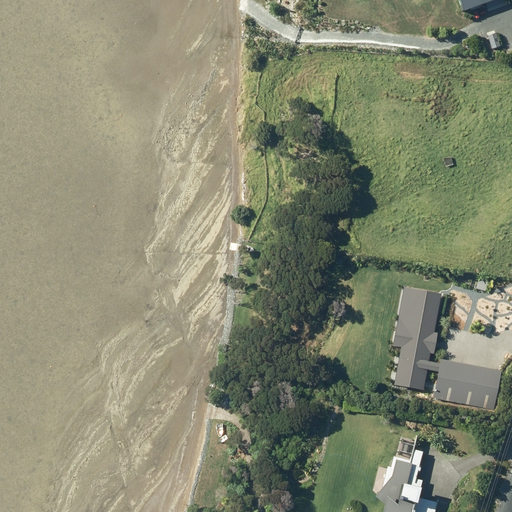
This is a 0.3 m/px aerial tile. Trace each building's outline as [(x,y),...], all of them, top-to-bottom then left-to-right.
[(460,0),(463,10),(487,4),(488,8),(505,3),(503,0),(460,0)] [(287,4),(279,4),(277,21),(285,21),(287,4)] [(508,23),(495,27),(499,40),(511,37),(508,23)] [(453,155),(443,157),(445,168),(456,166),(453,155)] [(401,348),(394,385),(422,390),(439,295),(417,292),(414,308),(409,307),(406,321),(397,320),(392,347),(401,348)] [(502,370),(440,358),(432,397),(494,409),(502,370)] [(233,406),(209,404),(208,420),(231,422),(233,406)] [(434,511),(436,503),(417,498),(421,480),(415,479),(422,452),(412,450),(415,439),(400,435),(395,457),(392,456),(390,467),(387,466),(382,487),(374,497),(383,504),(380,511),(434,511)]
